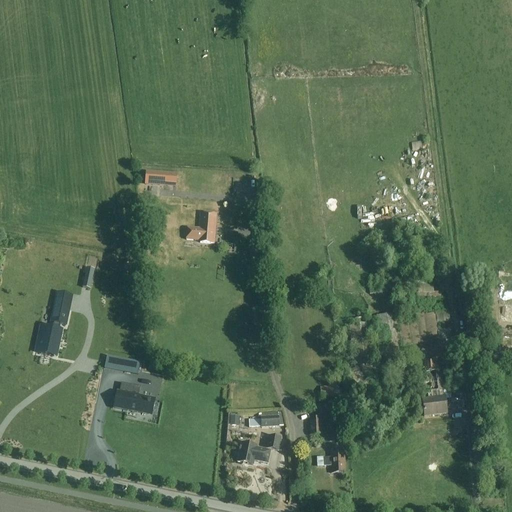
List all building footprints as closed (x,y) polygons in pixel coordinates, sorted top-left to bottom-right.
[(159,185),(160,183),(175,185),(176,175),(146,172),(145,184),(159,185)] [(217,215),(200,213),(199,229),(188,228),(187,240),(200,241),(200,243),(214,244),(217,215)] [(82,288),(91,290),(93,278),(84,276),(82,288)] [(484,342),(479,300),(459,303),(461,319),(465,319),(468,344),(484,342)] [(36,356),(51,359),(58,327),(64,328),(69,305),(54,302),(52,313),(55,314),(51,331),(42,329),(36,356)] [(415,321),(397,324),(396,314),(349,321),(355,365),(374,362),(371,339),(379,337),(383,361),(413,357),(412,346),(419,345),(419,347),(438,344),(438,342),(452,340),(450,329),(437,331),(436,325),(450,323),(448,314),(434,316),(434,315),(423,317),(423,314),(414,316),(415,321)] [(484,342),(468,344),(469,355),(485,353),(484,342)] [(440,357),(418,360),(421,394),(427,393),(428,399),(422,400),(424,417),(447,414),(445,396),(444,396),(443,391),(444,391),(440,357)] [(137,376),(140,363),(126,360),(124,374),(137,376)] [(234,414),(235,371),(216,371),(215,413),(234,414)] [(409,375),(413,383),(418,379),(414,372),(409,375)] [(119,395),(118,400),(120,400),(118,407),(118,408),(147,414),(147,413),(148,406),(149,406),(150,403),(149,403),(149,401),(138,398),(138,396),(140,388),(121,384),(119,393),(119,395)] [(338,387),(320,388),(321,398),(339,396),(338,387)] [(317,391),(304,390),(304,400),(317,400),(317,391)] [(335,404),(324,405),(325,414),(336,412),(335,404)] [(231,417),(230,426),(238,427),(239,418),(231,417)] [(278,417),(260,418),(261,429),(279,428),(278,417)] [(309,437),(322,436),(321,419),(308,420),(309,437)] [(241,444),(238,457),(237,463),(253,466),(254,462),(268,465),(270,452),(270,450),(278,452),(281,440),(268,437),(266,450),(266,451),(256,449),(257,447),(241,444)] [(331,474),(344,474),(344,453),(342,453),(342,445),(331,445),(331,453),(330,453),(331,474)] [(221,465),(232,469),(236,451),(225,448),(221,465)] [(316,469),(316,460),(307,459),(307,469),(316,469)]
